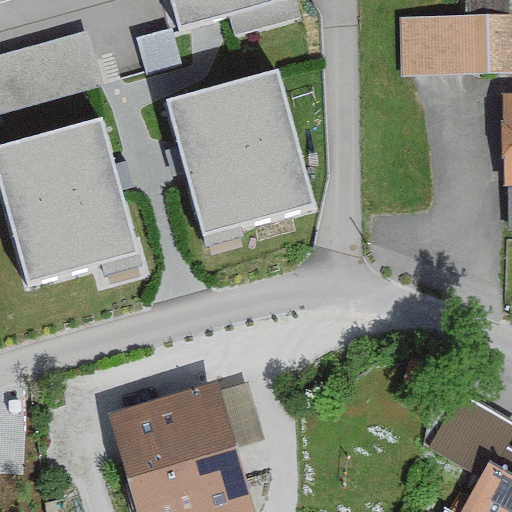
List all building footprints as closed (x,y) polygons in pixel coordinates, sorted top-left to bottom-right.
[(283,0),(171,0),(180,30),(284,2),(283,0)] [(465,0),(465,20),(403,19),(402,70),(506,72),(506,0),(465,0)] [(0,49),(0,106),(105,79),(92,26),(0,49)] [(276,72),(166,101),(203,237),(312,207),(276,72)] [(511,106),(493,108),(497,198),(506,197),(508,243),(511,242),(511,106)] [(101,120),(0,147),(0,181),(28,287),(138,258),(101,120)] [(497,473),(511,440),(511,411),(454,386),(429,443),(497,473)] [(205,402),(201,389),(99,421),(128,511),(243,511),(222,443),(257,433),(243,391),(205,402)] [(511,511),(511,489),(478,470),(454,511),(511,511)]
